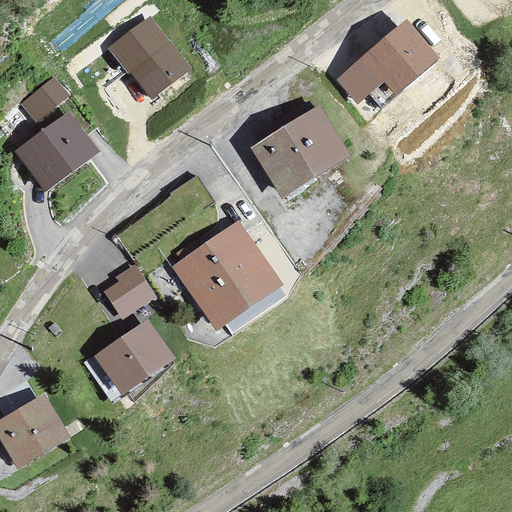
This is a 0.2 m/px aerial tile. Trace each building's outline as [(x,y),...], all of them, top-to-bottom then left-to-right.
[(412,97),(436,79),(414,44),(363,80),(390,120),(415,103),(412,97)] [(209,55),(195,66),(215,92),(231,81),(209,55)] [(173,60),(149,76),(165,103),(190,85),(173,60)] [(43,121),(75,93),(58,74),(26,101),(43,121)] [(107,141),(81,104),(42,133),(54,149),(34,164),(55,194),(93,166),(88,156),(107,141)] [(297,196),(353,161),(322,112),(280,138),(289,152),(274,161),(297,196)] [(202,189),(173,207),(191,232),(218,216),(202,189)] [(244,246),(193,278),(221,324),(272,296),(244,246)] [(3,253),(0,255),(0,286),(2,291),(20,281),(3,253)] [(156,308),(140,283),(126,293),(128,297),(114,306),(127,327),(156,308)] [(169,370),(148,341),(107,368),(127,398),(169,370)] [(44,413),(7,436),(28,468),(63,447),(44,413)]
